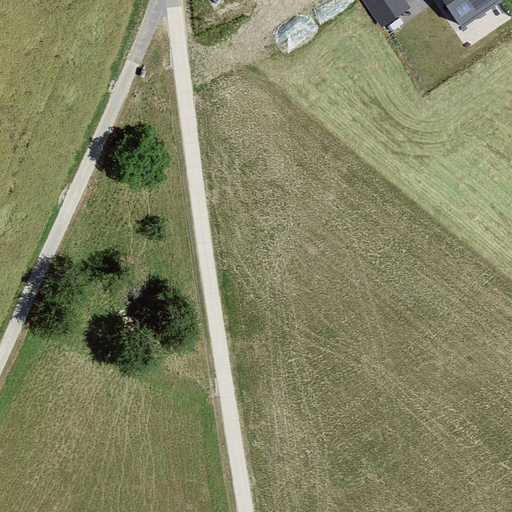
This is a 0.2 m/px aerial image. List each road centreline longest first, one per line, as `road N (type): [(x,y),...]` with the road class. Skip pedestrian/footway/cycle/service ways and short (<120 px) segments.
road 1 (unclassified): [(244,511),(175,0)]
road 2 (track): [(0,350),(154,0)]
